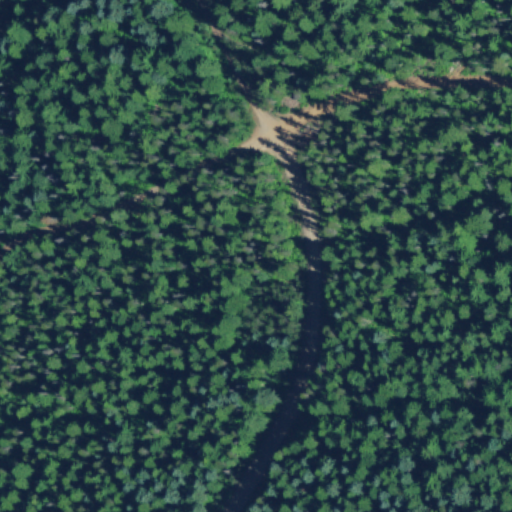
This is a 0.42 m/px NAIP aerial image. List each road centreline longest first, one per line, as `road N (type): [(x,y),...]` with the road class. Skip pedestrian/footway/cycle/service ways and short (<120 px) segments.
road 1 (track): [(237,511),(296,388),(313,315),(313,220),(277,134)]
road 2 (track): [(0,258),(11,243),(116,211),(277,134)]
road 3 (track): [(277,134),(396,85),(511,82)]
